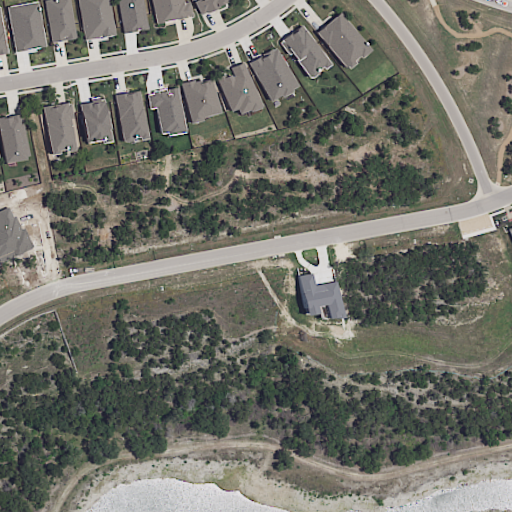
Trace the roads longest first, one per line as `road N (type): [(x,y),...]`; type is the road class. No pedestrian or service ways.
road 1 (residential): [(511,190),(438,217),(54,290),(0,313)]
road 2 (residential): [(0,82),(153,58),(249,24),(283,0)]
road 3 (residential): [(372,0),(449,103),(492,199)]
